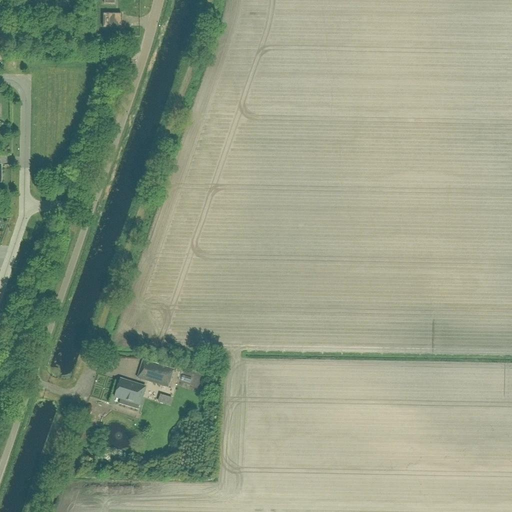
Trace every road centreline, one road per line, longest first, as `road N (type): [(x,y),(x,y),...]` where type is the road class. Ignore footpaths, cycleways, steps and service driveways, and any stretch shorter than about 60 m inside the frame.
road 1 (track): [(38,511),(210,0)]
road 2 (unclassified): [(0,472),(92,204)]
road 3 (unclassified): [(92,204),(157,0)]
road 4 (residential): [(0,78),(22,88),(24,99),(22,207)]
